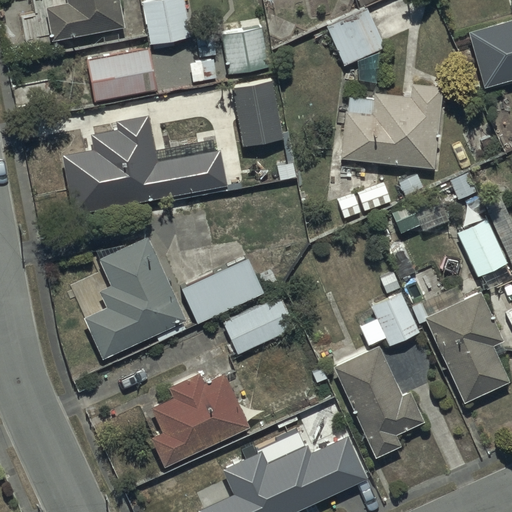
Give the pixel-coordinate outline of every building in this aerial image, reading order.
[(121,24),(116,0),(63,0),(64,0),(43,4),(49,38),(121,24)] [(141,0),(139,1),(148,42),(187,34),(180,0),(141,0)] [(364,4),(323,23),(342,64),(383,45),(364,4)] [(480,84),(511,74),(511,15),(464,29),(480,84)] [(260,26),(218,33),(225,72),(267,65),(260,26)] [(84,57),(91,99),(154,88),(147,46),(84,57)] [(211,57),(186,62),(190,80),(214,76),(211,57)] [(372,97),(346,94),(345,110),(341,110),(336,156),(430,165),(438,85),(409,83),(408,94),(373,91),(372,97)] [(230,92),(239,144),(281,136),(272,85),(230,92)] [(60,152),(72,212),(223,182),(216,147),(211,148),(209,137),(152,148),(145,113),(114,119),(115,126),(88,132),(91,146),(60,152)] [(467,169),(447,178),(456,198),(476,190),(467,169)] [(165,201),(171,233),(213,225),(207,193),(165,201)] [(392,211),(401,232),(421,224),(412,203),(392,211)] [(484,216),(454,230),(475,274),(505,260),(484,216)] [(80,315),(99,356),(183,317),(145,235),(96,257),(107,282),(96,287),(104,304),(80,315)] [(177,287),(194,323),(262,291),(244,255),(177,287)] [(417,330),(391,271),(378,277),(385,294),(368,302),(374,316),(357,324),(366,343),(383,335),(387,344),(417,330)] [(477,290),(422,316),(461,400),(506,379),(488,342),(499,337),(477,290)] [(221,321),(236,352),(293,325),(278,294),(221,321)] [(376,343),(331,363),(372,455),(398,444),(392,432),(421,419),(407,389),(398,393),(376,343)] [(147,435),(160,463),(245,424),(221,370),(200,380),(195,368),(165,382),(170,395),(148,405),(160,429),(147,435)] [(293,511),(367,478),(348,435),(312,452),(308,445),(267,464),(261,450),(222,468),(234,494),(198,510),(198,511),(293,511)]
